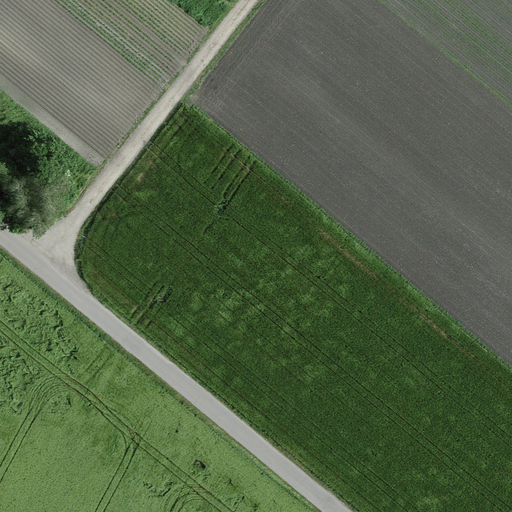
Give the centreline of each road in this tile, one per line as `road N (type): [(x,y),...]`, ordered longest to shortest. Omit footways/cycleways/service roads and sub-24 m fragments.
road 1 (unclassified): [(351,511),(0,220)]
road 2 (track): [(60,271),(272,0)]
